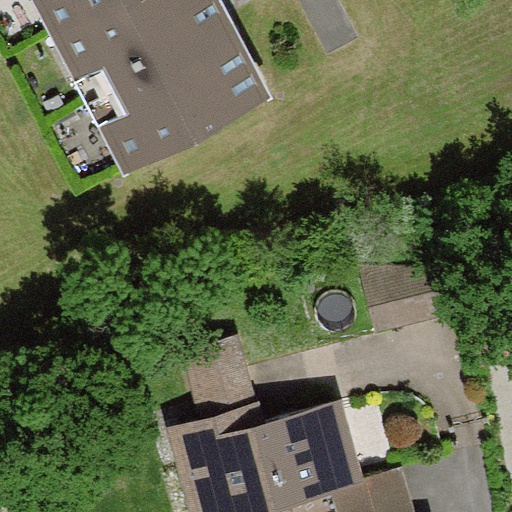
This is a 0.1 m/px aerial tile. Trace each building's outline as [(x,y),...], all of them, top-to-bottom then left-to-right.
[(41,0),(126,169),(271,97),(222,0),(41,0)] [(366,266),(383,326),(453,310),(442,267),(366,266)] [(468,275),(485,360),(502,356),(511,354),(511,300),(500,303),(493,270),(468,275)] [(367,473),(346,394),(264,417),(260,403),(241,332),(189,347),(208,418),(183,424),(206,511),(270,511),(292,506),(289,493),(336,482),(367,473)] [(417,511),(404,463),(367,473),(336,482),(344,511),(417,511)]
